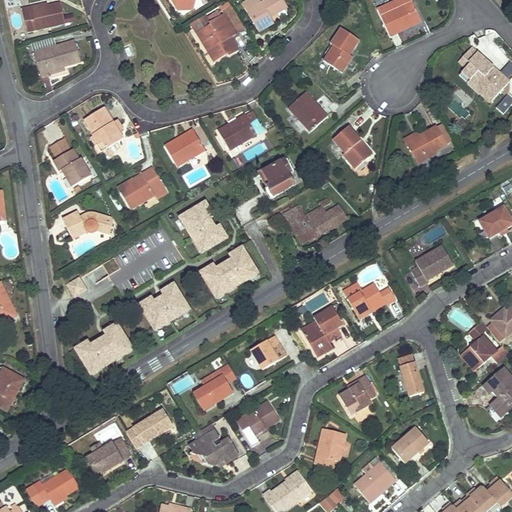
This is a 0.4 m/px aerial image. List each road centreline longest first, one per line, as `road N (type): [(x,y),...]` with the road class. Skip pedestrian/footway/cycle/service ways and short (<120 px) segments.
road 1 (tertiary): [(60,423),(511,148)]
road 2 (residential): [(90,511),(149,476),(218,493),(237,488),(290,450),(310,382),(427,312)]
road 3 (residential): [(109,76),(134,106),(154,115),(244,94),(317,22),(315,0)]
road 4 (residential): [(60,423),(22,155)]
road 5 (residential): [(427,312),(464,459)]
road 6 (unknown): [(43,313),(86,299),(170,248)]
